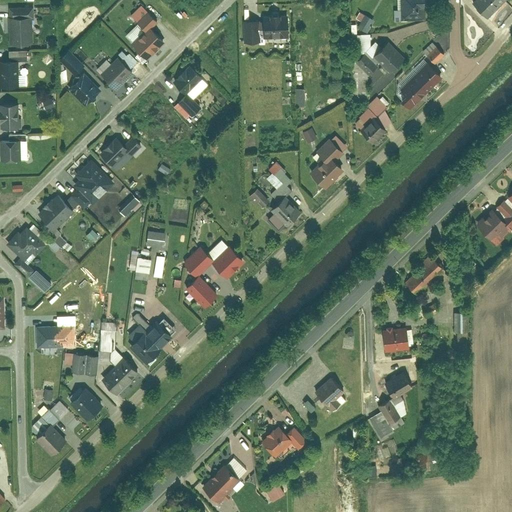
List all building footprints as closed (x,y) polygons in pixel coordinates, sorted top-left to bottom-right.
[(404,0),(404,19),(427,18),(427,7),(435,7),(434,0),(404,0)] [(474,0),(490,15),(505,0),(474,0)] [(12,6),(12,15),(34,15),(36,15),(36,5),(12,6)] [(138,20),(148,30),(153,25),(160,20),(150,9),(138,20)] [(265,15),(266,36),(291,36),(290,14),(265,15)] [(10,43),(35,42),(34,15),(12,15),(10,15),(10,43)] [(262,40),(261,19),(246,20),(246,41),(262,40)] [(358,25),(368,30),(371,24),(362,19),(358,25)] [(135,42),(149,57),(167,41),(153,25),(148,30),(135,42)] [(131,40),(143,34),(138,26),(127,33),(131,40)] [(376,54),(384,46),(378,40),(366,52),(372,58),(376,54)] [(376,54),(392,71),(407,56),(391,40),(384,46),(376,54)] [(431,61),(434,64),(446,52),(438,44),(426,55),(431,61)] [(11,49),(11,60),(20,59),(29,59),(29,49),(11,49)] [(62,59),(78,74),(87,64),(71,49),(62,59)] [(372,58),(366,52),(358,60),(372,74),(380,66),(372,58)] [(102,73),(117,89),(135,72),(120,56),(102,73)] [(1,60),(1,87),(20,86),(20,59),(11,60),(1,60)] [(399,92),(412,106),(444,75),(434,64),(431,61),(399,92)] [(186,96),(190,99),(206,82),(190,67),(174,84),(186,96)] [(70,87),(87,104),(102,88),(85,72),(70,87)] [(297,105),(306,105),(306,88),(296,88),(297,105)] [(359,113),(368,123),(376,116),(388,104),(379,94),(359,113)] [(42,97),(45,109),(54,106),(51,95),(42,97)] [(190,99),(186,96),(180,102),(194,116),(200,109),(190,99)] [(2,126),(22,126),(21,103),(1,103),(2,126)] [(363,129),(375,142),(389,129),(376,116),(368,123),(363,129)] [(309,141),(318,137),(313,126),(304,131),(309,141)] [(99,157),(112,169),(126,154),(130,158),(141,147),(129,136),(124,142),(119,137),(99,157)] [(311,172),(327,188),(347,169),(338,159),(346,151),(332,137),(318,150),(326,158),(311,172)] [(2,139),(3,159),(23,159),(22,139),(11,139),(2,139)] [(71,194),(86,208),(91,203),(93,205),(114,184),(91,162),(75,178),(80,183),(75,188),(76,190),(71,194)] [(279,186),(285,180),(274,170),(268,176),(279,186)] [(272,193),(280,200),(287,193),(292,187),(285,180),(279,186),(272,193)] [(265,205),(271,199),(258,187),(252,193),(265,205)] [(272,208),(289,223),(303,208),(287,193),(280,200),(272,208)] [(121,208),(126,214),(142,199),(136,194),(121,208)] [(511,195),(497,210),(511,226),(511,195)] [(37,215),(53,233),(74,214),(59,196),(37,215)] [(478,224),(498,245),(511,231),(511,226),(497,210),(495,208),(478,224)] [(6,246),(24,262),(31,254),(35,257),(45,245),(26,228),(20,235),(18,233),(6,246)] [(94,240),(100,233),(94,228),(88,234),(94,240)] [(148,244),(165,247),(168,231),(150,229),(148,244)] [(49,245),(56,252),(66,241),(58,234),(49,245)] [(185,261),(200,275),(201,273),(214,260),(217,257),(202,243),(185,261)] [(217,257),(214,260),(230,276),(247,259),(230,243),(217,257)] [(157,255),(153,276),(161,277),(165,256),(157,255)] [(408,279),(421,293),(447,269),(434,255),(408,279)] [(138,257),(134,278),(148,280),(151,259),(138,257)] [(187,288),(206,307),(220,291),(201,273),(200,275),(187,288)] [(428,307),(431,314),(439,311),(435,303),(428,307)] [(462,331),(462,311),(454,311),(454,331),(462,331)] [(132,347),(147,361),(175,333),(159,318),(149,329),(142,322),(130,334),(137,342),(132,347)] [(385,328),(388,350),(411,347),(409,325),(385,328)] [(64,327),(35,328),(36,348),(65,347),(64,327)] [(117,350),(118,330),(103,329),(102,349),(117,350)] [(73,370),(98,373),(100,354),(75,352),(73,370)] [(103,379),(119,394),(142,371),(125,355),(103,379)] [(386,381),(395,397),(416,385),(406,369),(386,381)] [(333,375),(317,390),(336,410),(343,403),(338,397),(347,389),(333,375)] [(71,402),(90,420),(105,404),(86,386),(71,402)] [(78,387),(68,398),(71,401),(81,389),(78,387)] [(45,389),(44,399),(51,400),(53,390),(45,389)] [(383,410),(390,422),(402,415),(392,398),(380,405),(383,410)] [(309,399),(304,402),(309,411),(314,408),(309,399)] [(390,422),(383,410),(371,418),(382,436),(394,429),(390,422)] [(37,438),(54,455),(70,439),(54,422),(37,438)] [(263,441),(277,456),(294,440),(288,434),(280,425),(263,441)] [(296,426),(288,434),(294,440),(301,448),(309,440),(296,426)] [(204,486),(222,502),(243,480),(226,463),(204,486)] [(268,491),(274,500),(287,493),(281,483),(268,491)]
